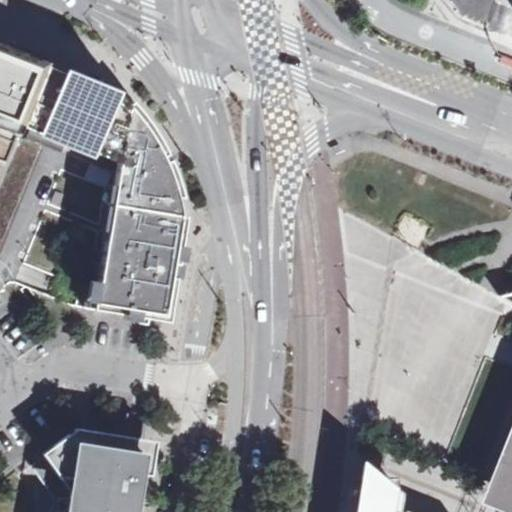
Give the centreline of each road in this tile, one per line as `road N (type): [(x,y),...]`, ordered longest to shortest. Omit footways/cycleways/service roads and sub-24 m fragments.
road 1 (secondary): [(267,408),(298,162),(340,120),(385,115)]
road 2 (unknown): [(0,264),(15,257),(108,277),(123,261),(135,222),(130,206),(70,183),(52,167),(72,112)]
road 3 (secondary): [(214,196),(237,368),(228,511)]
road 4 (secondary): [(72,0),(146,58),(189,118),(214,196)]
road 5 (secondary): [(262,275),(266,61)]
road 6 (secondary): [(262,275),(201,77)]
road 7 (residential): [(195,385),(62,364),(22,393)]
road 8 (secondary): [(404,83),(264,22)]
road 9 (secondary): [(267,408),(262,275)]
road 10 (secondary): [(404,83),(274,64)]
road 11 (secondary): [(274,64),(385,115)]
road 12 (secondary): [(84,0),(197,44)]
road 13 (secondary): [(404,83),(317,0)]
